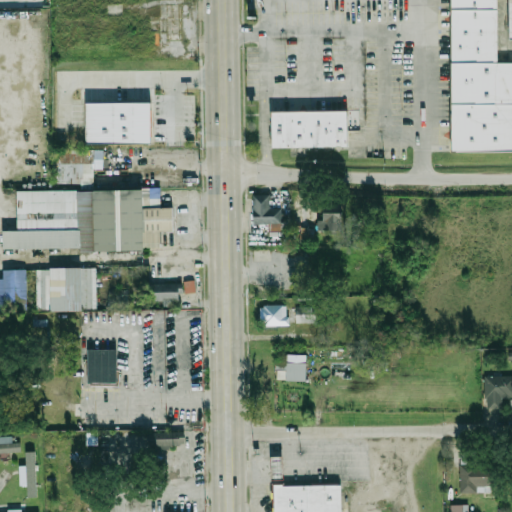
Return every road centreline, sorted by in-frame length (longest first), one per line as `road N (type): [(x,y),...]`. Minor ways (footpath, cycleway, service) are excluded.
road 1 (secondary): [(222,0),(231,511)]
road 2 (residential): [(226,168),(511,178)]
road 3 (residential): [(230,433),(511,427)]
